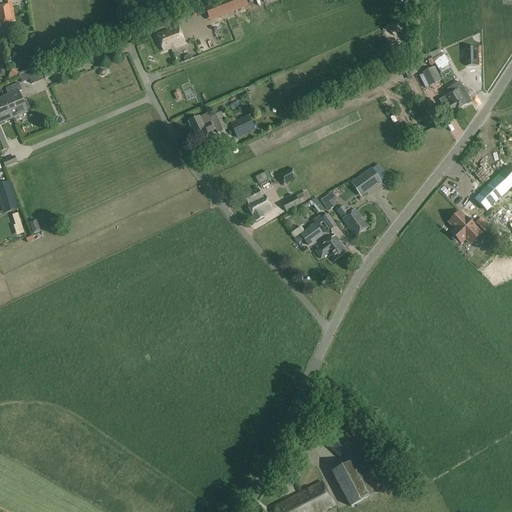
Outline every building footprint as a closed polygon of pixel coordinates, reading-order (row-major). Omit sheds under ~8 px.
[(244,0),(223,0),(205,7),(210,21),(248,7),(244,0)] [(252,9),(261,11),(263,3),(254,1),(252,9)] [(11,22),(8,5),(0,6),(0,24),(1,24),(3,36),(12,34),(10,23),(11,22)] [(220,35),(231,30),(225,17),(214,23),(220,35)] [(395,26),(390,32),(394,36),(400,31),(395,26)] [(156,35),(163,52),(185,44),(178,27),(156,35)] [(196,48),(208,45),(204,31),(193,34),(196,48)] [(450,54),(458,51),(456,45),(449,48),(450,54)] [(467,67),(477,66),(476,48),(466,48),(467,67)] [(67,62),(59,66),(62,72),(69,69),(67,62)] [(45,79),(62,72),(59,65),(42,71),(45,79)] [(22,85),(39,81),(36,68),(19,72),(22,85)] [(440,81),(436,73),(434,68),(423,73),(429,86),(440,81)] [(447,90),(449,94),(439,100),(441,105),(443,103),(444,105),(441,107),(447,116),(471,103),(466,95),(469,93),(466,88),(463,90),(459,82),(447,90)] [(4,98),(12,118),(26,112),(18,92),(21,91),(18,84),(5,89),(8,96),(4,98)] [(445,94),(441,86),(430,92),(434,100),(445,94)] [(179,91),(173,93),(176,99),(182,97),(179,91)] [(0,123),(12,118),(4,98),(0,99),(0,123)] [(215,130),(217,134),(228,129),(221,113),(210,119),(212,122),(215,130)] [(248,115),(230,124),(237,139),(255,131),(248,115)] [(207,134),(215,130),(212,122),(203,126),(199,118),(188,123),(200,146),(210,141),(207,134)] [(0,128),(0,152),(9,149),(0,128)] [(238,155),(245,153),(244,147),(236,148),(238,155)] [(474,169),(480,167),(475,153),(470,155),(474,169)] [(16,163),(14,157),(2,162),(5,168),(16,163)] [(478,197),(490,209),(511,186),(511,165),(511,164),(478,197)] [(371,169),(354,181),(351,184),(360,197),(380,182),(371,169)] [(278,177),(283,186),(297,179),(293,170),(278,177)] [(255,178),(259,184),(270,178),(267,172),(255,178)] [(8,183),(0,185),(0,198),(5,213),(16,210),(8,183)] [(271,209),(264,196),(262,197),(258,190),(244,197),(248,204),(246,205),(255,222),(263,218),(261,214),(271,209)] [(305,201),(301,194),(282,205),(286,212),(305,201)] [(329,211),(334,208),(332,205),(332,201),(335,199),(331,194),(322,201),(329,211)] [(316,211),(322,209),(318,198),(305,203),(307,208),(314,205),(316,211)] [(355,237),(368,228),(355,210),(352,213),(349,209),(347,211),(344,207),(341,209),(339,207),(336,210),(338,212),(337,212),(342,219),(342,220),(355,237)] [(456,242),(459,241),(461,244),(465,240),(470,245),(481,234),(476,229),(465,218),(459,212),(449,223),(454,229),(450,233),(453,235),(452,238),(456,242)] [(285,221),(291,229),(295,226),(297,228),(305,223),(301,218),(297,220),(294,215),(285,221)] [(327,216),(322,220),(330,231),(335,227),(327,216)] [(481,218),(476,223),(481,228),(486,223),(481,218)] [(39,232),(34,221),(29,223),(33,234),(39,232)] [(321,237),(313,225),(300,235),(308,246),(321,237)] [(315,252),(321,260),(328,254),(334,263),(346,253),(335,237),(322,246),(322,247),(315,252)] [(342,460),(354,446),(333,426),(320,441),(342,460)] [(368,499),(382,491),(363,456),(349,463),(368,499)] [(322,483),(275,507),(277,511),(321,511),(334,506),(322,483)]
